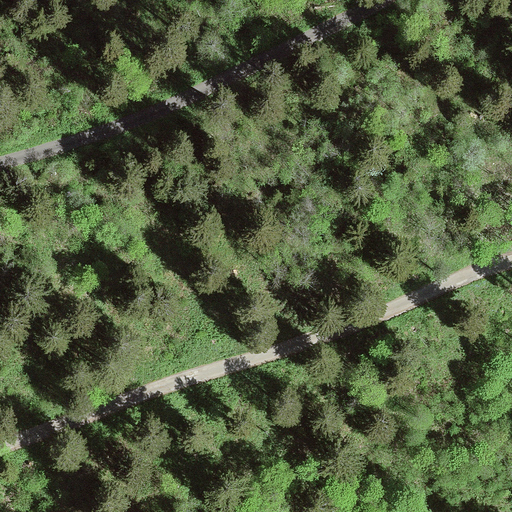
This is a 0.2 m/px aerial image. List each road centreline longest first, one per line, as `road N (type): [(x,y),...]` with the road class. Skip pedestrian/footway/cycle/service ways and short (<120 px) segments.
road 1 (track): [(0,456),(287,346),(474,261),(511,257)]
road 2 (unclassified): [(0,164),(255,61),(373,0)]
